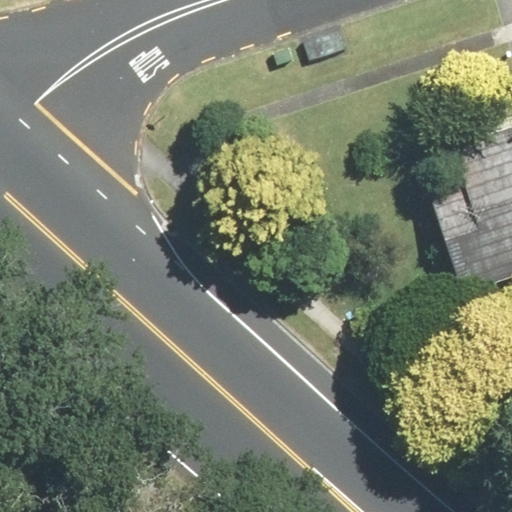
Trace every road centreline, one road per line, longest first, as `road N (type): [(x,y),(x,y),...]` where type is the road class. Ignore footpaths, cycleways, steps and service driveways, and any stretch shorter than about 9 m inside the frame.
road 1 (primary): [(0,195),(353,511)]
road 2 (residential): [(0,123),(96,53),(204,0)]
